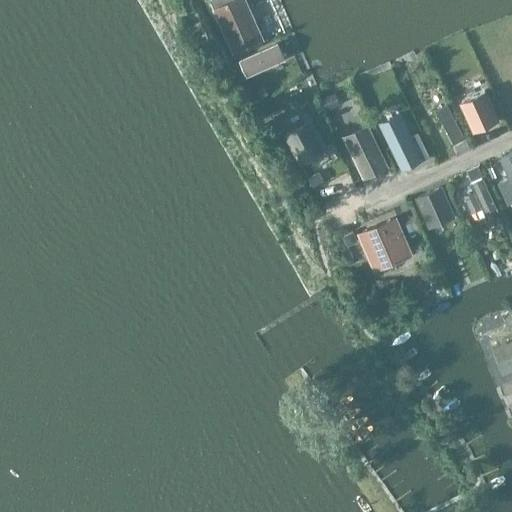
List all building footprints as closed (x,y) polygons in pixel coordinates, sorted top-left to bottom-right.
[(208,0),(234,52),(263,39),(244,0),(208,0)] [(277,43),(240,60),(247,75),(283,58),(277,43)] [(511,50),(505,53),(509,70),(500,73),(505,90),(511,88),(511,50)] [(490,60),(497,74),(509,69),(502,55),(490,60)] [(389,63),(355,77),(401,179),(438,163),(400,86),(389,63)] [(461,101),(471,122),(474,130),(498,119),(484,90),(461,101)] [(307,120),(284,133),(299,162),(323,149),(307,120)] [(367,124),(344,135),(364,178),(387,167),(367,124)] [(511,143),(502,149),(511,168),(511,143)] [(473,172),(476,182),(467,186),(477,213),(498,205),(484,168),(473,172)] [(417,197),(430,226),(453,216),(440,187),(417,197)] [(396,216),(358,232),(375,270),(395,261),(392,253),(408,246),(396,216)] [(503,364),(511,361),(511,333),(496,338),(503,364)]
